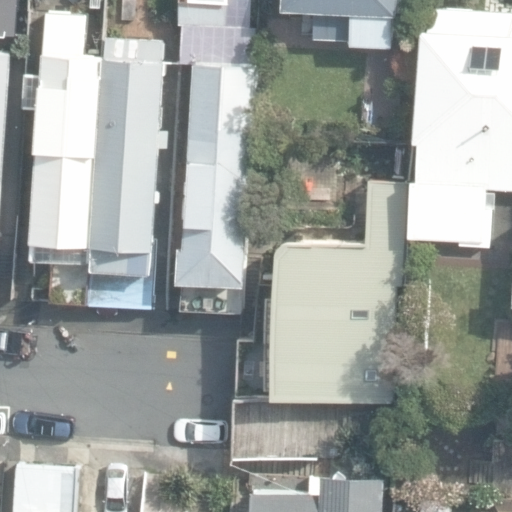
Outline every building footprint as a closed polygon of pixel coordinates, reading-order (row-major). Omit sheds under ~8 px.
[(0,0),(0,10),(34,12),(34,0),(0,0)] [(182,0),(182,23),(230,25),(231,0),(182,0)] [(354,41),(394,44),(396,11),(415,12),(415,0),(287,0),(287,5),(303,7),(301,34),(345,37),(347,9),(356,10),(354,41)] [(414,239),(486,244),(488,185),(511,186),(511,9),(432,4),(432,27),(424,27),(418,140),(423,140),(420,177),(418,177),(414,239)] [(54,299),(89,302),(105,57),(86,56),(88,13),(47,11),(32,256),(56,258),(54,299)] [(89,302),(151,305),(167,40),(106,36),(105,57),(89,302)] [(0,255),(0,256),(12,50),(0,49),(0,255)] [(181,307),(243,310),(258,66),(196,62),(185,245),(180,245),(178,279),(183,280),(181,307)] [(330,399),(395,401),(399,284),(409,284),(413,183),(372,182),(370,240),(280,236),(278,281),(261,280),(259,337),(241,336),(239,395),(330,399)] [(236,455),(327,458),(330,399),(239,395),(236,455)] [(77,511),(80,469),(18,466),(15,511),(77,511)] [(249,511),(384,511),(386,472),(323,470),(322,491),(251,488),(249,511)] [(423,511),(455,511),(456,499),(423,498),(423,511)]
